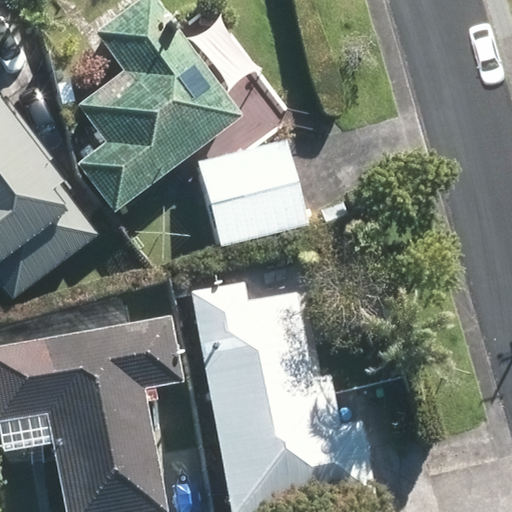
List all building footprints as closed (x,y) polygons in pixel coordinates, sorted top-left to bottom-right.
[(81,166),(110,205),(231,115),(147,3),(101,38),(129,75),(83,109),(109,145),(81,166)] [(0,120),(0,282),(6,290),(83,232),(0,120)] [(279,152),(202,170),(221,246),(297,227),(279,152)] [(235,292),(194,299),(232,511),(241,511),(267,507),(267,511),(324,511),(362,505),(349,428),(329,431),(320,381),(306,383),(290,297),(238,307),(235,292)] [(162,326),(0,354),(0,411),(1,416),(45,408),(63,511),(142,511),(155,510),(133,385),(172,378),(162,326)]
